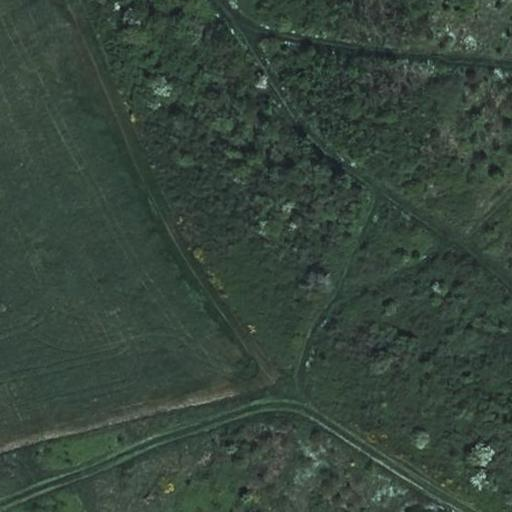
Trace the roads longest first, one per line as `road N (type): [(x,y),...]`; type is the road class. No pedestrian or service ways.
road 1 (track): [(484,511),(293,397),(244,402),(0,496)]
road 2 (track): [(223,0),(310,121),(381,188),(511,283)]
road 3 (track): [(511,63),(298,38),(236,16)]
